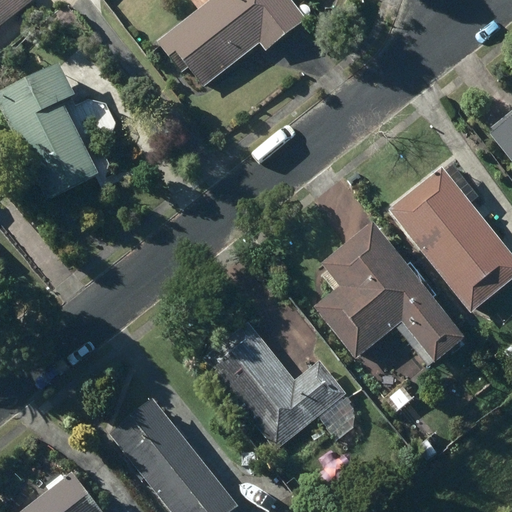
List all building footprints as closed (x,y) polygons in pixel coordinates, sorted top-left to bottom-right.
[(0,0),(0,23),(30,0),(0,0)] [(184,0),(192,10),(151,43),(175,74),(183,68),(198,88),(254,44),(261,52),(301,20),(285,0),(184,0)] [(0,86),(0,125),(41,201),(91,174),(51,101),(64,93),(47,61),(0,86)] [(511,106),(479,134),(511,174),(511,106)] [(444,162),(382,211),(464,314),(511,275),(511,263),(464,204),(473,198),(444,162)] [(331,287),(306,307),(348,359),(389,327),(421,367),(457,338),(363,222),(311,263),(331,287)] [(243,322),(197,359),(271,451),(341,396),(313,361),(289,380),(243,322)] [(511,342),(500,352),(510,365),(511,363),(511,342)] [(385,398),(396,411),(405,403),(395,390),(385,398)] [(146,401),(103,435),(163,511),(230,511),(228,509),(230,508),(146,401)] [(413,449),(423,462),(432,454),(422,441),(413,449)] [(56,475),(40,487),(43,491),(16,511),(95,511),(66,473),(59,479),(56,475)]
